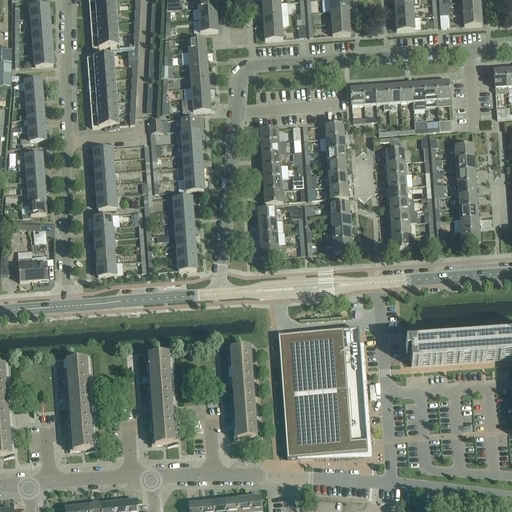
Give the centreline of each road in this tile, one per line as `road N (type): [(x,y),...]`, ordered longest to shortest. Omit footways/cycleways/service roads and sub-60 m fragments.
road 1 (residential): [(217,293),(244,71),(511,47)]
road 2 (residential): [(66,305),(65,0)]
road 3 (unclassified): [(66,305),(217,293)]
road 4 (residential): [(377,282),(511,272)]
road 5 (residential): [(511,386),(386,395)]
road 6 (residential): [(392,483),(511,497)]
